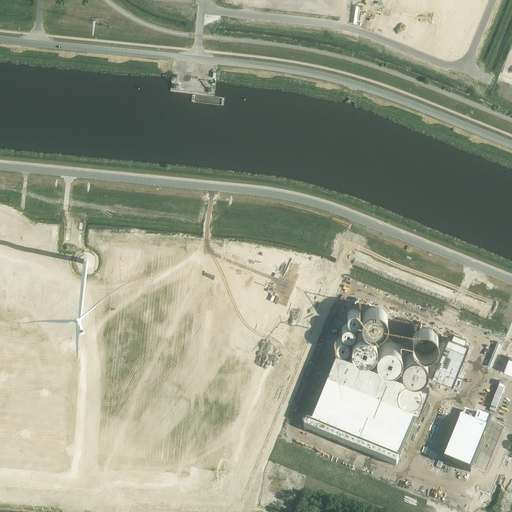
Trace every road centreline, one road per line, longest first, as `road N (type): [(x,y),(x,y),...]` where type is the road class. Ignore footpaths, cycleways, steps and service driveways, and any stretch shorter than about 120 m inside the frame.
road 1 (tertiary): [(511,280),(277,194),(0,167)]
road 2 (tertiary): [(511,144),(346,82),(196,58)]
road 3 (unclassified): [(201,10),(319,22),(449,64),(469,54)]
road 4 (tertiary): [(196,58),(36,43)]
